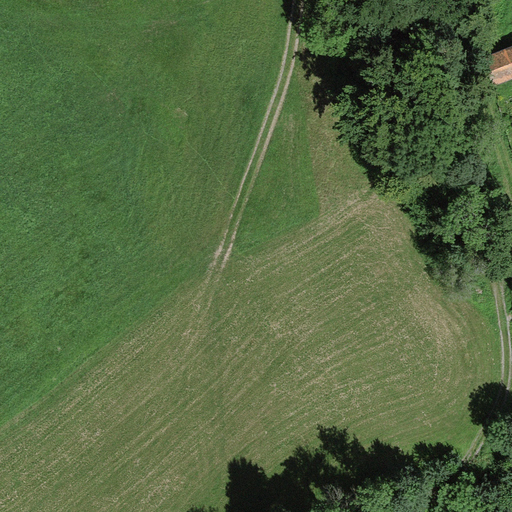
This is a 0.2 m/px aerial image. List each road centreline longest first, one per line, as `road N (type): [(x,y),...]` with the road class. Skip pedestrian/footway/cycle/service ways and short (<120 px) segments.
road 1 (track): [(390,511),(473,446),(498,402),(506,364),(503,307),(442,123),(442,83),(468,0)]
road 2 (track): [(243,240),(299,0)]
